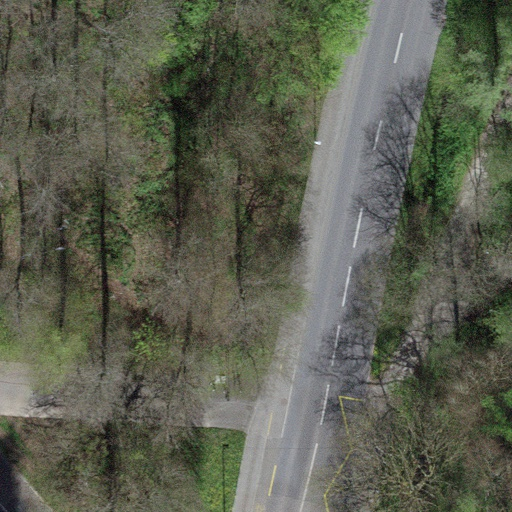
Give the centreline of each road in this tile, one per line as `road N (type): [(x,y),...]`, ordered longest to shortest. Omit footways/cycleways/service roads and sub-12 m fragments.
road 1 (tertiary): [(410,0),(298,511)]
road 2 (track): [(403,370),(511,105)]
